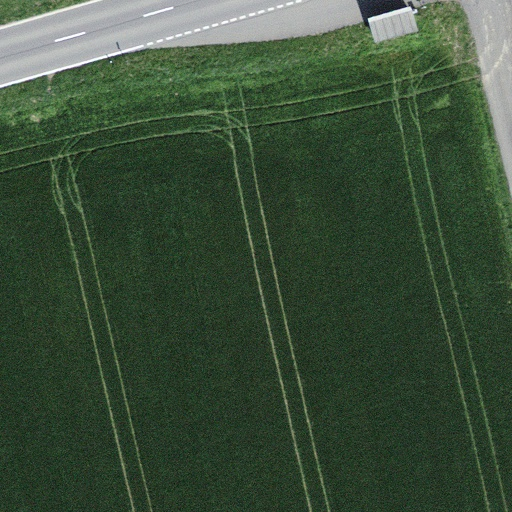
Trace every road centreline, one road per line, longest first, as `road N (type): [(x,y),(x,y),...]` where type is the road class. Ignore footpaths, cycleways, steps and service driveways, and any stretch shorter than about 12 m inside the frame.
road 1 (secondary): [(198,0),(0,56)]
road 2 (residential): [(485,0),(511,122)]
